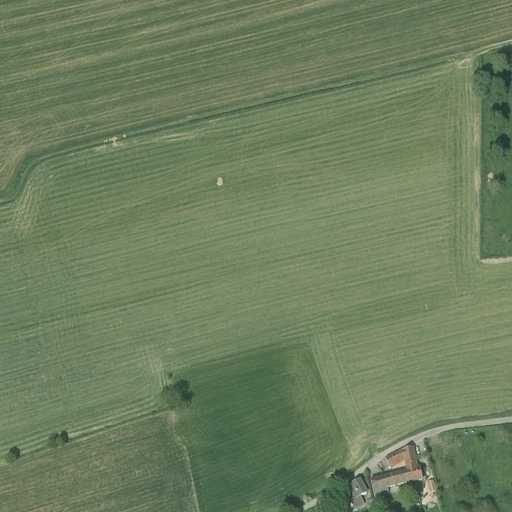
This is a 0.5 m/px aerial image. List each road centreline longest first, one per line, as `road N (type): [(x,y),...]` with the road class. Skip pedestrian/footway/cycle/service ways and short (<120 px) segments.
road 1 (track): [(0,202),(14,195),(29,164),(57,153),(511,43)]
road 2 (unclassified): [(294,511),(420,436),(511,419)]
